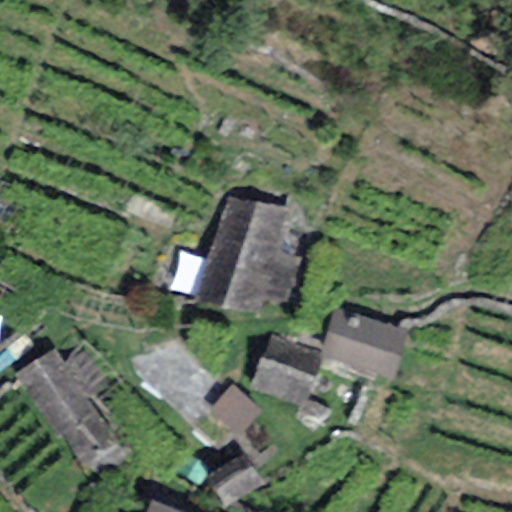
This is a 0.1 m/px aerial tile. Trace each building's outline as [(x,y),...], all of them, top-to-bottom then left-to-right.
[(287,213),(226,196),(208,261),(197,298),(255,314),(260,295),(287,302),(299,259),(276,252),(287,213)] [(197,298),(208,261),(178,253),(167,290),(197,298)] [(407,333),(335,309),(320,354),(318,358),(391,382),(407,333)] [(291,343),(270,334),(248,389),(298,409),(318,358),(320,354),(291,343)] [(117,441),(54,349),(14,377),(76,468),(117,441)] [(262,412),(231,385),(209,410),(240,437),(262,412)] [(262,484),(244,454),(206,477),(224,506),(262,484)] [(176,511),(150,501),(145,511),(176,511)]
